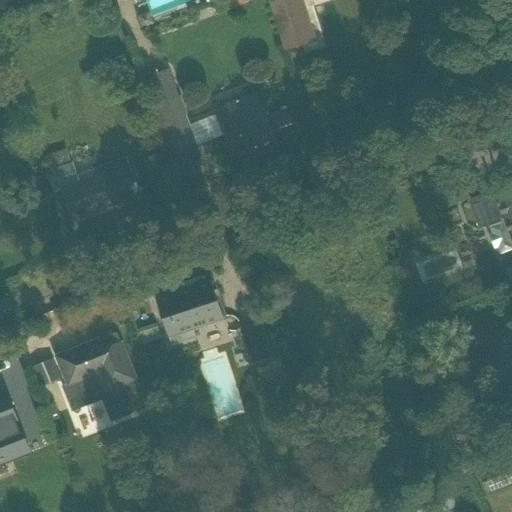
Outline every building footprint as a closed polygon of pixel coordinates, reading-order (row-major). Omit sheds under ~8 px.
[(269,0),(280,48),(312,41),(302,0),(269,0)] [(238,163),(280,148),(259,91),(217,106),(238,163)] [(196,149),(222,139),(212,112),(186,121),(196,149)] [(70,226),(141,201),(126,155),(54,179),(70,226)] [(511,227),(511,197),(503,201),(511,227)] [(174,339),(228,323),(215,283),(162,300),(174,339)] [(136,329),(139,343),(156,339),(153,325),(136,329)] [(110,392),(141,379),(119,329),(56,357),(69,386),(101,372),(110,392)] [(50,357),(32,363),(39,384),(56,378),(50,357)] [(0,451),(29,440),(14,401),(0,406),(0,451)]
